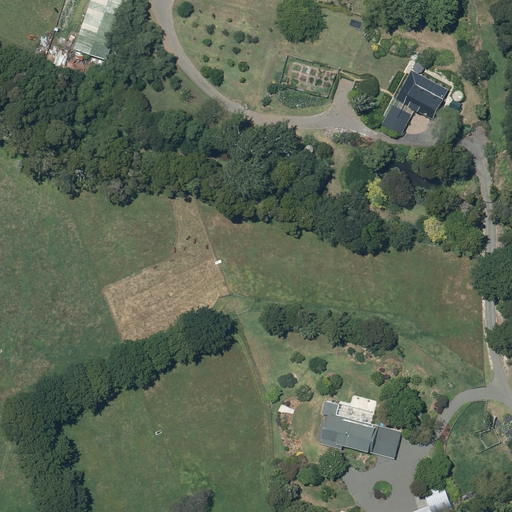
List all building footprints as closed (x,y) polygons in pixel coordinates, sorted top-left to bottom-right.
[(129,0),(92,0),(78,47),(111,58),(129,0)] [(341,71),(292,56),(286,77),(335,92),(341,71)] [(451,90),(422,74),(426,68),(410,59),(390,95),(395,97),(392,102),(414,114),(416,110),(421,112),(425,105),(438,112),(451,90)] [(488,176),(487,149),(460,150),(461,178),(488,176)] [(373,423),(376,402),(377,401),(351,397),(350,403),(340,401),(340,402),(326,400),(323,413),(327,414),(322,444),(397,457),(402,428),(373,423)] [(411,494),(415,509),(404,511),(459,511),(454,497),(453,497),(449,483),(411,494)]
